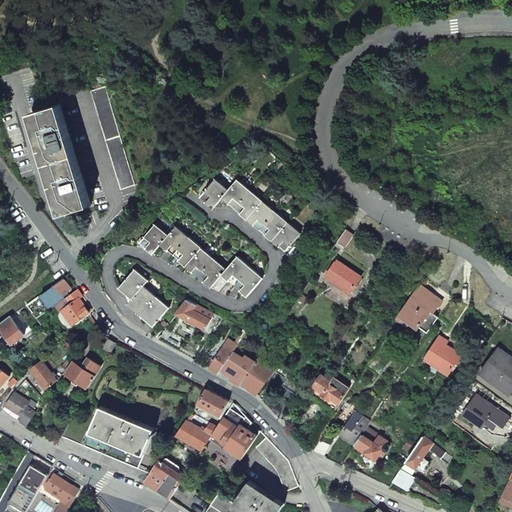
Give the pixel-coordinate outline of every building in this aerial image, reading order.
[(104,86),(91,90),(121,189),(135,185),(104,86)] [(60,104),(31,114),(62,215),(71,212),(92,205),(60,104)] [(216,179),(201,196),(214,208),(223,197),(285,250),(301,233),(238,180),(229,190),(216,179)] [(155,224),(140,242),(154,253),(161,245),(212,287),(223,275),(248,296),(263,278),(238,256),(227,269),(176,227),(169,236),(155,224)] [(338,260),(327,276),(352,293),(363,277),(338,260)] [(136,269),(121,287),(134,298),(129,304),(154,325),(169,308),(144,286),(149,281),(136,269)] [(65,278),(56,284),(65,296),(70,293),(68,290),(72,288),(65,278)] [(56,284),(41,295),(50,306),(54,304),(55,306),(56,305),(66,297),(65,296),(56,284)] [(420,284),(401,312),(428,332),(438,317),(433,313),(442,301),(420,284)] [(78,289),(67,297),(71,303),(79,298),(82,296),(78,289)] [(71,303),(67,297),(66,297),(56,305),(60,312),(64,310),(73,324),(85,315),(81,310),(85,307),(79,298),(71,303)] [(187,301),(177,313),(215,332),(223,318),(187,301)] [(81,310),(85,315),(89,312),(85,307),(81,310)] [(24,334),(11,315),(0,322),(0,326),(12,343),(24,334)] [(440,336),(426,358),(442,368),(440,370),(449,376),(457,363),(459,364),(464,355),(446,345),(449,341),(440,336)] [(227,337),(206,366),(218,374),(221,369),(234,351),(238,344),(227,337)] [(109,338),(105,347),(112,351),(117,343),(109,338)] [(511,356),(500,347),(481,372),(510,394),(511,391),(511,356)] [(256,362),(245,355),(243,358),(234,351),(221,369),(233,376),(231,379),(232,379),(242,385),(243,383),(249,373),(256,362)] [(312,354),(307,361),(313,365),(318,358),(312,354)] [(249,373),(243,383),(257,394),(277,367),(260,356),(256,362),(249,373)] [(84,364),(77,359),(67,373),(88,387),(101,366),(88,358),(84,364)] [(426,358),(424,361),(440,370),(442,368),(426,358)] [(56,378),(43,361),(32,369),(43,383),(40,385),(42,388),(56,378)] [(0,387),(9,377),(0,369),(0,387)] [(331,382),(321,375),(314,386),(323,393),(322,395),(330,400),(332,398),(339,404),(350,388),(334,378),(331,382)] [(289,390),(285,395),(293,400),(301,387),(287,378),(283,386),(289,390)] [(208,389),(198,403),(221,415),(229,400),(225,398),(208,389)] [(29,401),(14,392),(4,409),(18,419),(19,419),(22,415),(24,416),(25,417),(30,409),(30,408),(33,410),(37,402),(31,398),(29,401)] [(477,394),(464,413),(483,427),(486,423),(494,428),(498,423),(504,427),(511,417),(477,394)] [(285,395),(272,409),(274,411),(280,419),(293,400),(285,395)] [(244,419),(251,423),(252,422),(247,416),(234,402),(224,417),(239,427),(244,419)] [(155,429),(101,406),(91,432),(71,423),(63,436),(130,464),(138,468),(152,435),(154,436),(154,434),(153,433),(155,429)] [(35,413),(30,409),(25,417),(24,416),(21,421),(28,425),(35,413)] [(353,418),(342,434),(355,444),(368,426),(371,421),(361,415),(357,420),(353,418)] [(218,427),(213,435),(227,444),(239,427),(224,417),(220,423),(218,427)] [(188,419),(177,435),(203,450),(213,435),(218,427),(211,422),(206,429),(194,423),(188,419)] [(244,419),(239,427),(227,444),(226,446),(242,457),(258,435),(248,428),(251,423),(244,419)] [(368,426),(355,444),(376,459),(380,453),(383,455),(386,451),(387,451),(389,450),(389,448),(389,447),(389,446),(388,446),(387,445),(386,445),(389,441),(368,426)] [(424,457),(429,448),(448,462),(452,456),(424,436),(408,461),(426,472),(428,468),(426,466),(430,461),(424,457)] [(289,460),(266,437),(256,447),(275,467),(279,472),(287,491),(300,486),(289,460)] [(316,445),(312,451),(323,456),(329,446),(319,440),(316,445)] [(156,458),(142,480),(154,488),(166,496),(181,475),(156,458)] [(43,483),(48,475),(32,465),(10,502),(27,511),(43,483)] [(415,477),(402,469),(394,481),(408,489),(415,477)] [(47,486),(55,473),(51,470),(48,475),(43,483),(47,486)] [(79,488),(55,473),(47,486),(64,497),(62,500),(70,505),(79,488)] [(511,499),(511,477),(503,496),(511,499)] [(281,500),(250,480),(234,504),(238,506),(246,511),(278,511),(285,503),(281,500)] [(45,488),(62,500),(64,497),(47,486),(45,488)] [(234,504),(218,493),(205,511),(233,511),(238,506),(234,504)] [(500,502),(511,507),(511,499),(503,496),(500,502)] [(62,500),(55,511),(66,511),(70,505),(62,500)]
